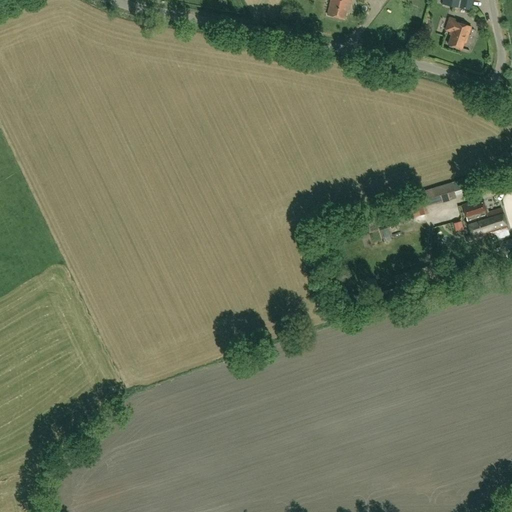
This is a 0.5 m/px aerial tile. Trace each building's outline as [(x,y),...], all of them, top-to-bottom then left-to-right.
[(349,0),(330,0),(328,16),(345,19),(349,0)] [(443,0),(442,5),(471,11),(472,0),(443,0)] [(457,20),(450,18),(445,31),(452,33),(448,45),(462,50),(466,37),(468,38),(471,27),(456,22),(457,20)] [(431,189),(435,204),(455,198),(451,183),(431,189)] [(418,199),(420,208),(428,206),(426,197),(418,199)] [(482,199),(473,202),(475,210),(474,211),(477,221),(482,219),(483,221),(489,219),(491,227),(492,227),(494,234),(507,229),(500,209),(487,213),(482,199)] [(474,241),(494,234),(492,227),(491,227),(489,219),(483,221),(482,219),(477,221),(474,211),(475,210),(473,202),(462,206),(474,241)] [(437,213),(425,216),(426,222),(439,219),(437,213)] [(453,221),(456,230),(464,228),(461,219),(453,221)] [(449,260),(426,266),(430,280),(453,273),(449,260)] [(418,268),(393,276),(395,284),(421,277),(418,268)]
